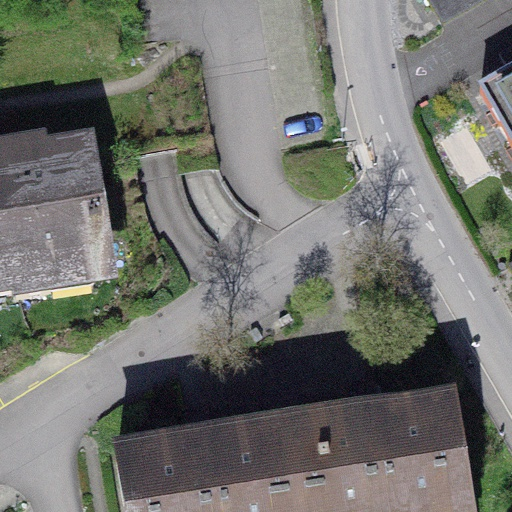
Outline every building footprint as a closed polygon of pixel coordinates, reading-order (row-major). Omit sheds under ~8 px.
[(457,0),(425,0),(433,14),(457,0)] [(511,66),(474,88),(511,151),(511,66)] [(0,156),(0,303),(115,287),(94,143),(0,156)] [(287,438),(298,511),(482,511),(467,411),(287,438)] [(298,511),(287,438),(118,465),(125,511),(298,511)]
